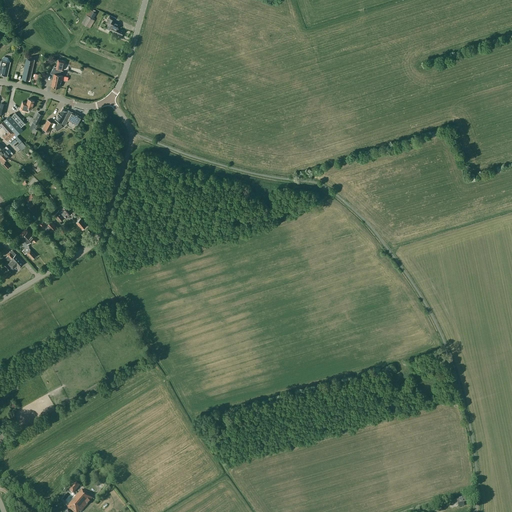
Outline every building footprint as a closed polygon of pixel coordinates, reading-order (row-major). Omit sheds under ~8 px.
[(95,13),(92,11),(88,17),(86,15),(82,23),(89,28),(94,20),(92,18),(95,13)] [(113,21),(115,17),(110,15),(106,22),(108,24),(106,28),(114,32),(113,33),(117,35),(117,33),(121,35),(124,31),(118,29),(120,25),(113,21)] [(10,61),(8,58),(4,57),(1,60),(1,59),(0,63),(0,74),(7,76),(10,63),(10,61)] [(25,57),(22,76),(28,78),(32,58),(25,57)] [(62,71),(65,62),(58,60),(56,68),(53,67),(51,71),(50,73),(53,74),(51,79),(53,79),(51,86),(59,87),(62,75),(60,75),(61,71),(62,71)] [(11,68),(9,75),(18,77),(19,70),(11,68)] [(34,100),(28,99),(27,103),(22,102),(20,109),(28,112),(29,108),(31,109),(34,100)] [(55,119),(61,123),(63,121),(67,115),(66,114),(68,110),(63,107),(60,114),(58,114),(55,119)] [(58,125),(55,127),(57,130),(63,127),(63,126),(64,125),(65,126),(68,120),(71,122),(77,125),(81,117),(69,110),(67,115),(63,121),(61,123),(58,125)] [(42,115),(38,112),(33,122),(37,124),(42,115)] [(4,120),(17,135),(22,130),(20,127),(25,123),(15,113),(11,117),(9,115),(4,120)] [(16,135),(17,135),(4,120),(3,120),(3,121),(0,123),(0,124),(6,132),(2,135),(6,140),(9,143),(17,135),(16,135)] [(53,123),(47,120),(43,128),(48,132),(53,123)] [(21,151),(26,146),(22,142),(14,149),(16,152),(20,149),(21,151)] [(4,154),(0,157),(0,156),(0,160),(3,164),(3,165),(6,168),(8,166),(5,163),(5,162),(4,161),(8,158),(4,154)] [(26,156),(32,163),(35,161),(28,154),(26,156)] [(29,203),(28,203),(26,205),(30,209),(35,204),(33,202),(32,202),(31,201),(35,196),(32,193),(25,199),(29,203)] [(67,205),(65,205),(61,209),(62,210),(58,212),(57,212),(54,214),(59,221),(63,218),(62,217),(65,214),(66,215),(72,211),(67,205)] [(34,220),(29,214),(24,219),(29,225),(34,220)] [(58,229),(49,219),(47,217),(39,223),(43,228),(47,224),(54,232),(58,229)] [(75,222),(81,229),(86,226),(80,219),(75,222)] [(24,230),(19,235),(21,237),(24,241),(24,242),(23,243),(23,244),(23,245),(23,246),(23,247),(23,248),(24,248),(24,249),(22,251),(24,254),(27,252),(32,259),(36,255),(30,249),(27,246),(28,246),(28,245),(28,244),(27,243),(32,239),(34,242),(37,239),(34,236),(29,230),(28,230),(27,228),(24,230)] [(10,259),(11,259),(16,254),(12,250),(11,250),(11,251),(10,252),(7,254),(8,256),(5,258),(8,261),(10,259)] [(24,263),(16,254),(11,259),(12,260),(8,264),(7,263),(3,266),(7,270),(11,267),(13,269),(17,266),(19,268),(24,263)] [(13,437),(9,431),(2,435),(1,433),(0,434),(0,444),(9,438),(10,439),(13,437)] [(73,494),(79,486),(76,483),(69,491),(73,494)] [(81,511),(92,499),(82,490),(66,508),(65,507),(60,511),(81,511)] [(461,503),(465,502),(464,497),(456,500),(458,507),(462,505),(461,503)]
